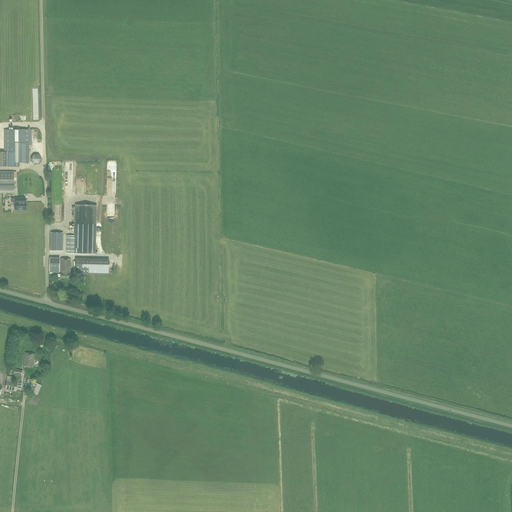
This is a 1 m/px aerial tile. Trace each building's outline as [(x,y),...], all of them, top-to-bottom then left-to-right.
[(31,145),(31,129),(4,130),(4,152),(0,151),(0,166),(16,167),(16,163),(29,163),(29,145),(31,145)] [(39,154),(33,154),(31,159),(33,164),(39,164),(41,159),(39,154)] [(0,191),(14,191),(14,172),(0,171),(0,191)] [(26,198),(22,198),(15,198),(15,202),(14,202),(15,210),(26,210),(26,202),(26,198)] [(7,200),(7,207),(5,207),(5,210),(7,210),(7,211),(13,211),(13,207),(9,207),(9,200),(7,200)] [(76,205),(75,223),(75,236),(67,236),(66,253),(95,254),(96,205),(76,205)] [(50,232),(50,250),(62,251),(63,233),(50,232)] [(59,261),(59,259),(59,258),(49,258),(49,272),(60,272),(60,278),(70,279),(70,259),(60,259),(60,261),(59,261)] [(109,260),(75,259),(75,274),(108,275),(109,260)] [(25,353),(23,366),(32,368),(35,354),(25,353)] [(16,391),(17,383),(11,382),(12,377),(7,376),(5,389),(16,391)] [(31,382),(27,391),(33,393),(37,384),(31,382)]
